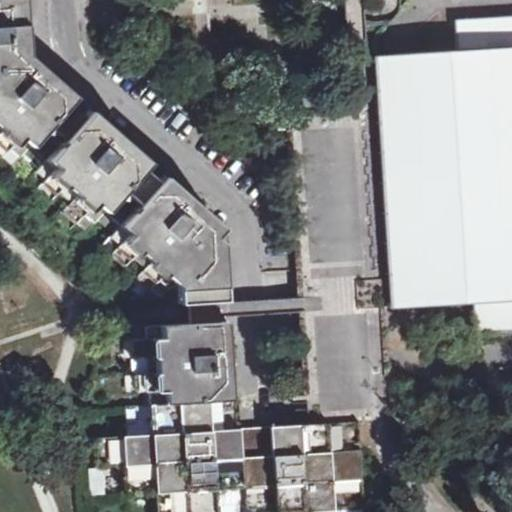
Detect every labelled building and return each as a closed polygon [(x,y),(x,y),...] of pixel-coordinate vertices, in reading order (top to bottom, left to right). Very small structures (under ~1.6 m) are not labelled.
[(0,0),(0,20),(9,20),(9,0),(0,0)] [(376,55),(373,56),(388,307),(472,302),(475,333),(511,330),(511,16),(455,19),(457,51),(393,54),(376,55)] [(0,138),(4,135),(13,143),(30,158),(40,167),(34,175),(46,186),(50,183),(62,196),(60,199),(72,210),(81,201),(93,211),(107,223),(115,230),(106,240),(130,261),(134,256),(145,266),(142,270),(156,282),(158,281),(159,280),(167,288),(167,290),(168,304),(214,301),(213,288),(212,278),(210,244),(203,236),(211,229),(192,211),(151,175),(144,184),(128,169),(133,162),(74,110),(68,117),(52,102),(58,95),(10,54),(9,27),(9,20),(0,20),(0,138)] [(274,485),(243,487),(244,511),(334,511),(363,509),(358,421),(393,417),(391,385),(390,376),(387,376),(368,109),(360,109),(288,114),(308,410),(303,410),(304,424),(270,426),(274,485)] [(212,460),(209,400),(208,386),(227,385),(226,351),(207,352),(206,337),(223,335),(222,321),(215,321),(169,324),(134,326),(136,357),(147,357),(148,372),(137,373),(138,392),(149,391),(152,434),(92,437),(94,467),(125,465),(126,494),(155,493),(155,511),(214,511),(213,489),(243,487),(240,458),(212,460)] [(238,399),(209,400),(212,460),(240,458),(240,428),(238,399)] [(240,458),(243,487),(274,485),(270,426),(240,428),(240,458)]
